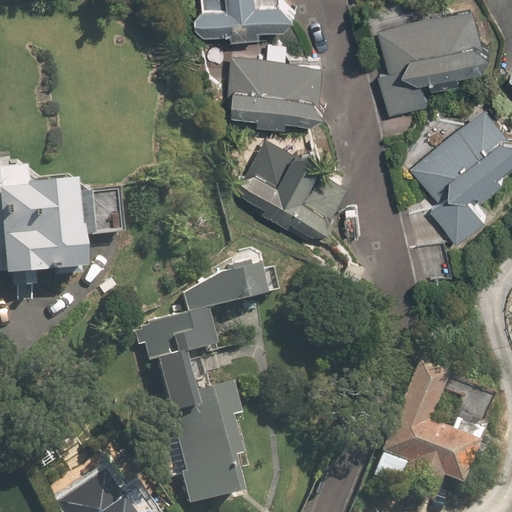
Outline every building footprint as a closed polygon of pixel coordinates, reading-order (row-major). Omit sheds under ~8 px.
[(203,0),(205,9),(198,10),(202,31),(231,27),(232,36),(266,31),(265,21),(297,16),(293,0),(203,0)] [(380,72),(391,109),(427,98),(420,78),(493,55),(475,0),(463,0),(381,26),(394,67),(380,72)] [(329,58),(237,52),(233,113),(325,119),(329,58)] [(511,121),(491,97),(412,166),(439,198),(431,206),(460,240),(488,215),(470,194),(479,185),(485,192),(511,167),(511,161),(508,158),(511,154),(511,121)] [(272,134),(243,186),(268,200),(262,212),(289,227),(296,216),(324,232),(353,180),(272,134)] [(94,234),(92,210),(79,211),(77,181),(27,184),(25,159),(0,161),(0,270),(83,265),(81,235),(94,234)] [(233,462),(243,459),(231,414),(244,411),(236,380),(194,391),(183,351),(218,342),(208,306),(264,291),(257,263),(180,283),(187,308),(134,322),(144,361),(155,358),(193,503),(241,490),(233,462)] [(443,379),(446,371),(415,359),(371,474),(431,497),(438,476),(459,484),(476,439),(428,420),(439,390),(443,379)] [(133,511),(119,491),(106,500),(88,476),(57,498),(66,511),(133,511)]
